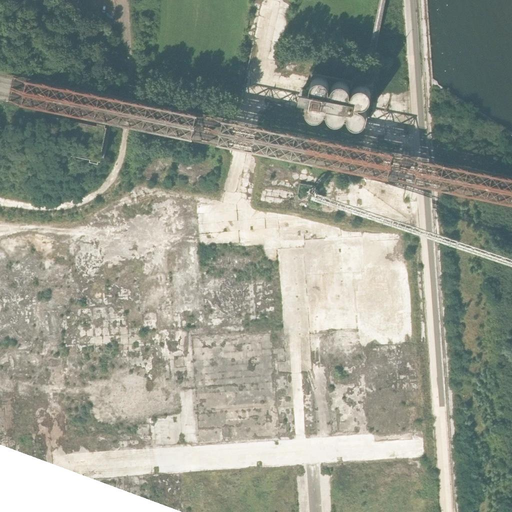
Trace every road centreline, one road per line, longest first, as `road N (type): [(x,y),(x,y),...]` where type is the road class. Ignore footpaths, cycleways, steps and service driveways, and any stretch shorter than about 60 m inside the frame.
road 1 (unclassified): [(445,511),(412,0)]
road 2 (track): [(130,55),(119,165),(108,184),(70,206),(0,204)]
